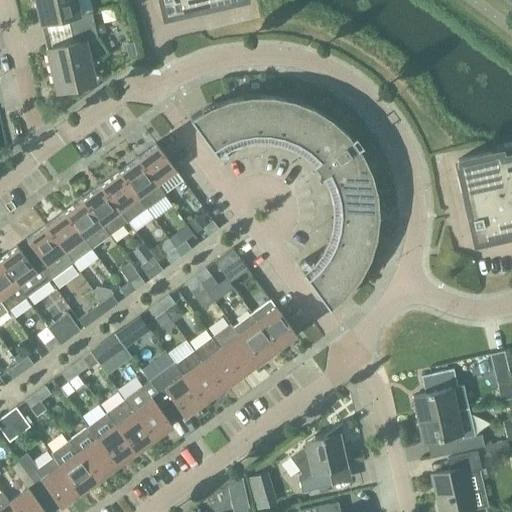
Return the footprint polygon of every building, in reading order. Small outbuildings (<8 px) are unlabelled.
[(70,31),(95,26),(92,13),(81,16),(76,0),(34,0),(41,25),(68,19),(70,31)] [(166,0),(169,9),(187,5),(188,8),(222,0),(166,0)] [(102,33),(105,29),(103,24),(96,26),(98,34),(102,33)] [(95,26),(70,31),(73,44),(46,50),(56,93),(71,82),(78,80),(78,77),(92,67),(86,41),(98,39),(95,26)] [(203,111),(190,119),(217,156),(229,148),(226,142),(240,137),(254,135),(268,135),(283,138),(296,143),(308,151),(319,160),(318,161),(319,162),(320,161),(329,173),(328,173),(328,174),(329,174),(335,187),(339,201),(340,216),(338,230),(334,244),(327,257),(318,268),(313,264),(303,273),(330,309),(341,299),(338,293),(341,290),(342,289),(341,289),(344,286),(351,289),(360,277),(366,265),(366,264),(361,260),(364,251),(371,251),(372,252),(376,238),(378,223),(377,223),(371,221),(371,212),(378,209),(377,195),(373,181),(366,181),(363,172),(368,168),(369,167),(362,154),(359,149),(359,148),(359,147),(358,148),(352,141),(353,140),(352,139),(352,140),(348,134),(337,125),(331,128),(324,123),(326,116),(314,108),(300,103),(296,109),(287,106),(287,99),(272,96),(258,96),(258,97),(256,103),(247,104),(244,98),(244,97),(230,100),(216,105),(216,112),(213,114),(212,114),(209,116),(203,111)] [(497,152),(458,161),(472,225),(477,224),(479,235),(497,231),(498,234),(511,230),(511,140),(495,145),(497,152)] [(156,144),(137,158),(164,195),(182,181),(183,182),(184,182),(156,144)] [(137,158),(120,171),(119,171),(146,209),(165,196),(164,195),(137,158)] [(119,171),(101,184),(100,185),(128,222),(146,209),(119,171)] [(100,185),(82,198),(110,236),(128,222),(100,185)] [(82,198),(64,212),(91,249),(110,236),(82,198)] [(64,212),(45,225),(73,263),(91,249),(64,212)] [(189,223),(197,233),(207,225),(200,215),(189,223)] [(202,229),(209,237),(219,230),(213,221),(202,229)] [(45,225),(28,238),(26,239),(39,256),(34,259),(50,281),(74,264),(73,263),(45,225)] [(175,249),(181,257),(192,250),(186,241),(175,249)] [(17,245),(0,258),(0,261),(27,298),(50,281),(34,259),(30,263),(17,245)] [(181,257),(175,249),(165,256),(171,265),(181,257)] [(221,273),(240,259),(233,249),(214,262),(221,273)] [(153,257),(141,267),(150,280),(163,271),(153,257)] [(0,261),(0,299),(8,312),(27,298),(0,261)] [(206,269),(195,276),(201,284),(207,292),(218,285),(206,269)] [(145,284),(139,276),(128,283),(134,292),(145,284)] [(197,300),(207,292),(201,284),(195,276),(185,283),(197,300)] [(112,295),(102,303),(108,311),(118,303),(112,295)] [(169,295),(159,303),(165,311),(175,304),(169,295)] [(0,299),(0,317),(8,312),(0,299)] [(296,334),(276,307),(270,300),(257,310),(257,311),(253,315),(252,313),(251,314),(277,348),(296,334)] [(78,320),(84,328),(108,311),(102,303),(78,320)] [(165,311),(159,303),(148,310),(160,326),(170,319),(165,311)] [(67,313),(47,327),(60,345),(80,331),(67,313)] [(234,327),(233,327),(258,362),(277,348),(251,314),(238,323),(239,324),(235,328),(234,327)] [(115,335),(124,348),(149,330),(139,317),(132,322),(115,335)] [(230,323),(212,337),(240,375),(258,362),(233,327),(230,323)] [(99,347),(95,350),(103,361),(123,346),(115,335),(109,339),(99,347)] [(60,346),(54,337),(44,345),(50,353),(60,346)] [(212,337),(193,350),(222,389),(240,375),(212,337)] [(193,350),(175,364),(203,402),(222,389),(193,350)] [(28,357),(17,364),(23,373),(34,365),(28,357)] [(72,367),(78,375),(88,367),(82,359),(72,367)] [(23,373),(17,364),(7,372),(13,380),(23,373)] [(175,364),(150,382),(166,404),(172,400),(184,416),(203,402),(175,364)] [(78,375),(72,367),(61,374),(68,382),(78,375)] [(469,409),(464,385),(458,387),(454,369),(422,376),(422,377),(425,377),(428,393),(413,397),(418,420),(457,411),(469,409)] [(511,382),(510,375),(496,378),(501,401),(511,398),(511,382)] [(150,382),(125,400),(153,439),(172,425),(160,409),(166,404),(150,382)] [(35,394),(41,402),(51,394),(45,386),(35,394)] [(41,402),(35,394),(25,401),(37,417),(47,410),(41,402)] [(125,400),(106,414),(135,452),(153,439),(125,400)] [(30,427),(16,407),(0,419),(0,429),(9,442),(30,427)] [(457,411),(418,420),(423,444),(462,435),(457,411)] [(484,432),(499,427),(493,411),(479,416),(484,432)] [(106,414),(88,427),(116,466),(135,452),(106,414)] [(312,440),(313,445),(305,451),(303,448),(291,457),(302,472),(298,475),(302,493),(333,486),(329,469),(346,465),(341,443),(345,442),(341,426),(342,425),(341,424),(323,438),(312,440)] [(88,427),(70,441),(98,479),(116,466),(88,427)] [(451,454),(484,446),(482,435),(449,442),(451,454)] [(98,479),(70,441),(51,454),(54,458),(79,493),(98,479)] [(185,442),(168,447),(176,472),(193,467),(185,442)] [(487,455),(507,454),(506,445),(487,446),(487,455)] [(448,459),(451,471),(431,475),(438,511),(464,511),(475,510),(467,474),(481,470),(477,452),(448,459)] [(79,493),(54,458),(36,471),(41,479),(60,506),(79,493)] [(45,511),(28,488),(9,502),(16,511),(45,511)] [(274,503),(271,491),(255,496),(258,508),(274,503)] [(16,511),(9,502),(9,503),(1,492),(0,492),(0,511),(16,511)]
